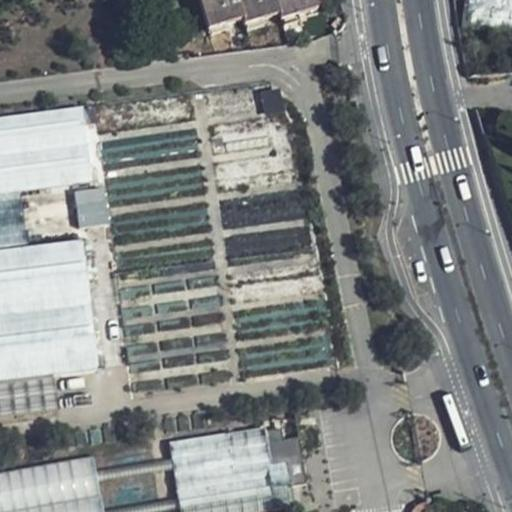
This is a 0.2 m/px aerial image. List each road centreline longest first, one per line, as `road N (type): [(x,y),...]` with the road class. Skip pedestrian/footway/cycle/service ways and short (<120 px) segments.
road 1 (tertiary): [(380,0),(415,168),(511,473)]
road 2 (tertiary): [(511,356),(451,158),(417,0)]
